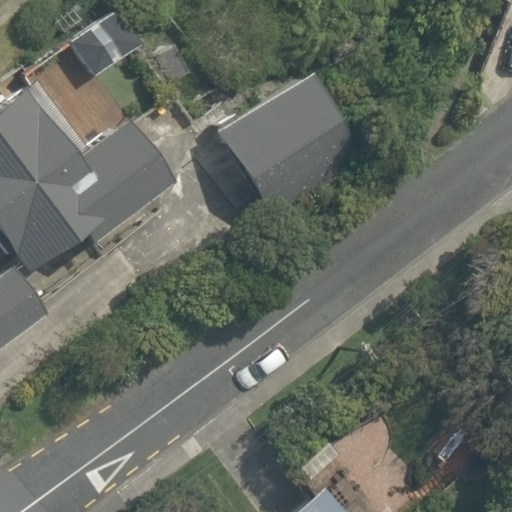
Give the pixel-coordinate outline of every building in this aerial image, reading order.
[(253,48),(220,0),(212,0),(163,34),(199,86),(253,48)] [(93,14),(52,46),(82,86),(124,54),(93,14)] [(79,156),(29,82),(0,101),(0,268),(6,277),(153,178),(120,128),(79,156)] [(333,143),(294,86),(208,146),(247,202),(333,143)] [(0,340),(28,320),(0,283),(0,340)] [(331,511),(315,492),(291,511),(331,511)]
